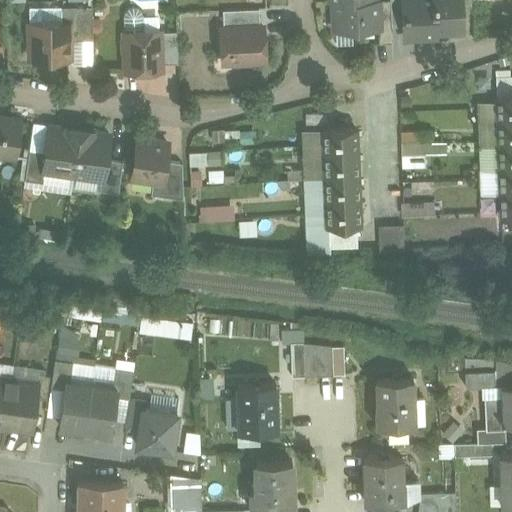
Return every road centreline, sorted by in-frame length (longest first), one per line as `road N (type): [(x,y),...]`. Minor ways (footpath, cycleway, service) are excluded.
road 1 (residential): [(308,89),(187,117),(0,89)]
road 2 (residential): [(511,39),(308,89)]
